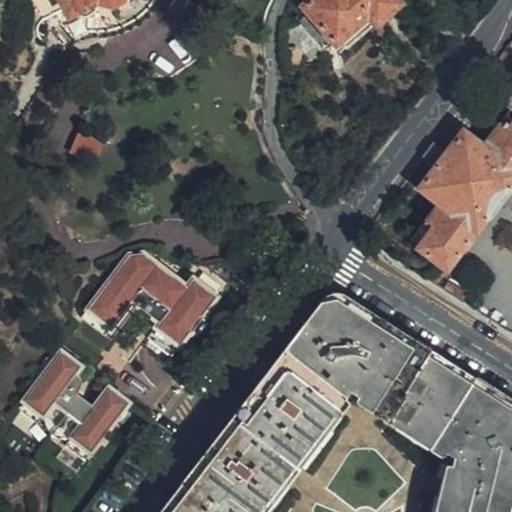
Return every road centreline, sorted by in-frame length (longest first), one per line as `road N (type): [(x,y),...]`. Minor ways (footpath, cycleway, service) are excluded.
road 1 (residential): [(325,253),(127,511)]
road 2 (tertiary): [(511,5),(325,253)]
road 3 (tertiary): [(511,367),(325,253)]
